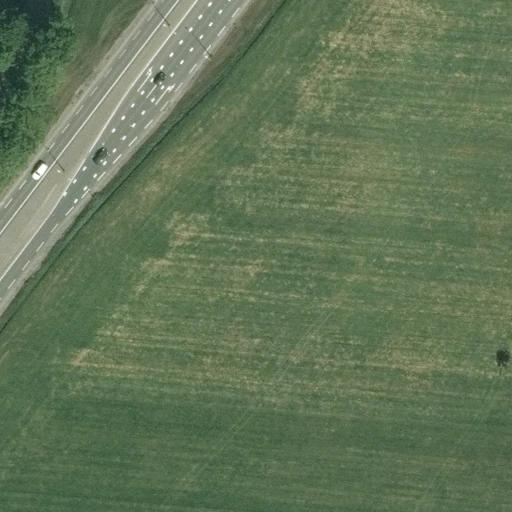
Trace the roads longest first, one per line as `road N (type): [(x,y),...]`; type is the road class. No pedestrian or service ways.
road 1 (primary): [(0,288),(223,0)]
road 2 (primary): [(173,0),(0,220)]
